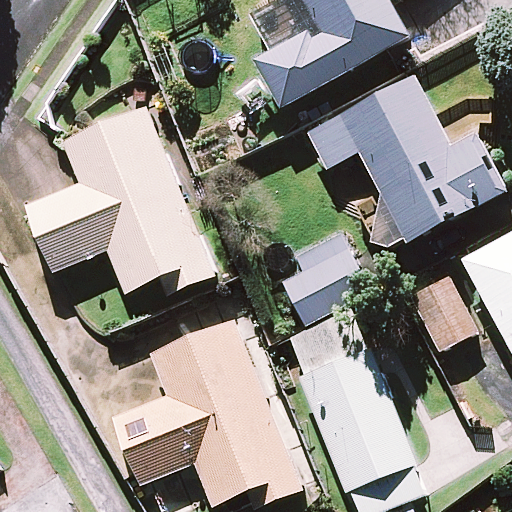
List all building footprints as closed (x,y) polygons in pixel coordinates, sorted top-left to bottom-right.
[(296,0),(321,43),(256,70),(284,119),(415,44),(389,0),(296,0)] [(456,153),(414,79),(306,140),(330,181),(365,161),(413,247),(510,193),(482,142),(456,153)] [(214,287),(140,120),(71,151),(90,193),(30,219),(56,275),(114,257),(128,302),(162,285),(171,300),(214,287)] [(511,242),(464,266),(511,352),(511,242)] [(452,276),(406,300),(438,361),(484,338),(452,276)] [(236,324),(152,359),(170,404),(115,427),(142,492),(198,469),(215,511),(251,500),(255,511),(282,511),(310,500),(236,324)] [(400,511),(429,499),(371,358),(302,383),(358,511),(400,511)]
